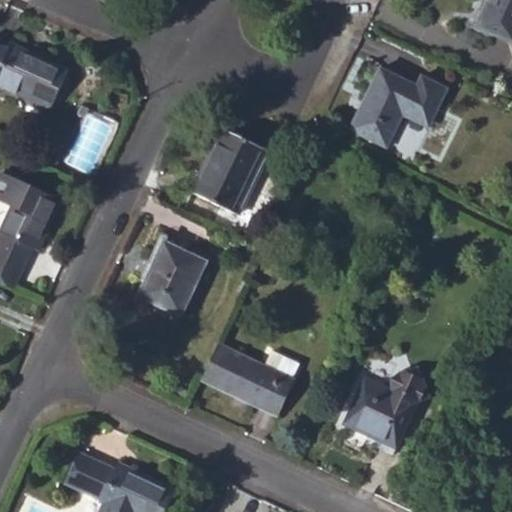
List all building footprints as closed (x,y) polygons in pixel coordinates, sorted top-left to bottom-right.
[(511,0),(487,0),(476,26),(511,41),(511,0)] [(0,84),(51,107),(67,68),(10,43),(7,49),(0,45),(0,84)] [(386,146),(402,116),(417,86),(381,68),(351,129),(386,146)] [(386,146),(401,154),(417,124),(402,116),(386,146)] [(198,177),(192,191),(238,213),(268,150),(222,128),(201,172),(205,174),(203,180),(198,177)] [(0,173),(0,190),(14,197),(11,205),(0,228),(0,230),(2,232),(0,235),(0,259),(21,269),(32,247),(38,250),(61,200),(1,171),(0,173)] [(0,200),(11,205),(14,197),(0,190),(0,200)] [(145,282),(165,241),(167,236),(162,234),(140,280),(145,282)] [(145,282),(139,295),(181,316),(207,261),(165,241),(145,282)] [(201,380),(252,405),(254,400),(278,411),(292,381),(290,380),(264,367),(218,344),(201,380)] [(264,367),(290,380),(297,366),(271,353),(264,367)] [(380,441),(395,448),(416,403),(429,398),(417,366),(399,372),(390,391),(365,379),(343,424),(380,441)] [(252,405),(275,416),(278,411),(254,400),(252,405)] [(380,441),(377,448),(392,455),(395,448),(380,441)] [(92,458),(80,452),(65,483),(78,489),(92,458)] [(78,489),(99,499),(98,502),(102,504),(97,511),(163,511),(174,490),(118,463),(115,469),(92,458),(78,489)]
